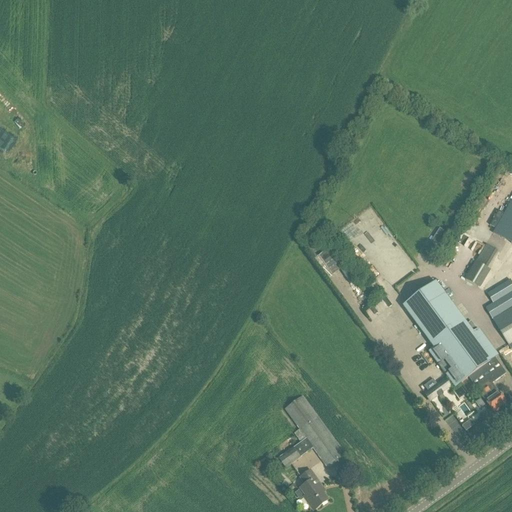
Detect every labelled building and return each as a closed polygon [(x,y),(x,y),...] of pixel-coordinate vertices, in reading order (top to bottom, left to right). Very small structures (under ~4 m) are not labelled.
[(511,203),(494,234),(511,244),(511,203)] [(498,211),(490,226),(494,228),(503,213),(498,211)] [(440,229),(435,236),(443,241),(447,234),(440,229)] [(472,246),(478,250),(482,244),(476,240),(472,246)] [(486,246),(473,267),(488,276),(491,271),(485,268),(495,251),(486,246)] [(437,283),(404,307),(435,349),(430,353),(455,388),(498,356),(479,330),(474,334),(437,283)] [(511,288),(487,304),(489,307),(485,309),(509,347),(511,345),(511,288)] [(430,403),(451,388),(445,379),(437,385),(434,381),(424,387),(428,392),(424,394),(430,403)] [(507,403),(493,384),(479,393),(494,412),(507,403)] [(299,431),(294,435),(301,443),(293,449),(293,448),(278,459),(286,470),(301,459),(301,458),(313,449),(329,471),(347,457),(303,397),(285,411),(299,431)] [(300,489),(316,511),(329,501),(324,494),(326,493),(311,472),(300,479),(305,485),(300,489)]
